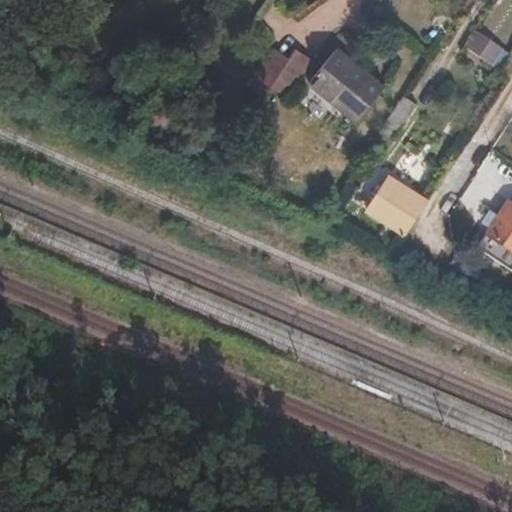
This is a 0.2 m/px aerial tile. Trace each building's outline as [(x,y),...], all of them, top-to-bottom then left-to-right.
[(286,98),(307,64),(273,43),(246,87),(265,99),(271,89),(286,98)] [(350,139),(374,103),(323,69),(299,105),(329,125),(350,139)] [(386,154),(415,112),(400,103),(386,124),(372,145),(386,154)] [(415,219),(426,202),(389,177),(366,212),(403,237),(415,219)] [(511,205),(509,203),(486,237),(511,254),(511,205)]
